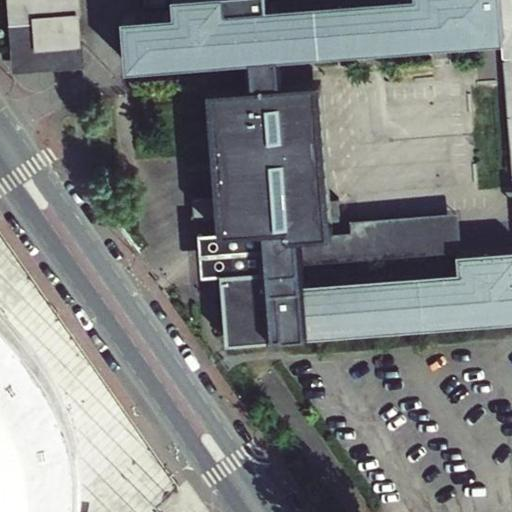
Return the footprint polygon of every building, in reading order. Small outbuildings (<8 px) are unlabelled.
[(79,8),(77,0),(10,0),(16,64),(82,59),(81,41),(37,43),(35,11),(79,8)] [(171,0),(172,10),(126,12),(130,59),(255,51),(281,49),(505,34),(502,0),(299,0),(220,5),(219,0),(171,0)] [(79,8),(35,11),(37,43),(81,41),(79,8)] [(281,283),(301,282),(297,224),(340,220),(339,198),(328,199),(324,177),(318,147),(313,82),(283,83),(281,49),(255,51),(258,86),(221,88),(232,265),(224,267),(230,334),(285,330),(281,283)] [(494,82),(442,86),(448,158),(499,154),(494,82)] [(511,217),(468,221),(470,253),(464,253),(464,271),(301,282),(281,283),(285,330),(511,313),(511,217)] [(0,511),(86,511),(89,503),(87,443),(61,361),(0,287),(0,511)]
